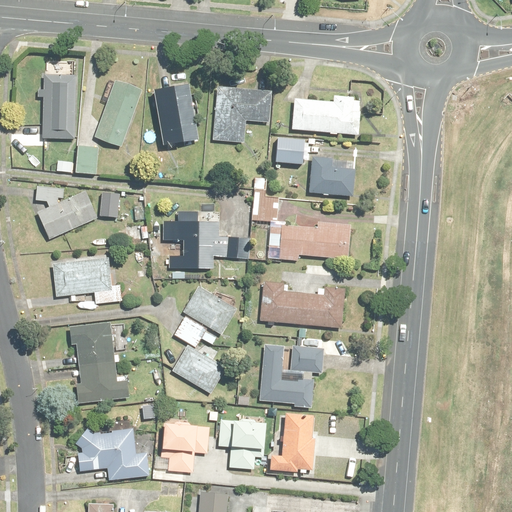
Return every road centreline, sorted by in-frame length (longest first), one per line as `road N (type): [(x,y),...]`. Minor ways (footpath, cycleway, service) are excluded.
road 1 (tertiary): [(392,511),(430,80)]
road 2 (tertiary): [(0,17),(336,46),(405,44)]
road 3 (residential): [(0,296),(32,511)]
